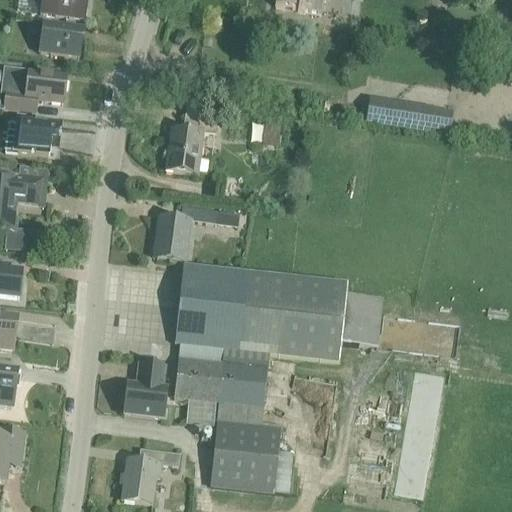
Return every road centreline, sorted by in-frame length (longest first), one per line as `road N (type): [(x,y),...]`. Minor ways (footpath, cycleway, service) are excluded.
road 1 (residential): [(66,511),(121,124),(159,0)]
road 2 (track): [(511,384),(400,366),(356,383),(334,475),(299,511)]
